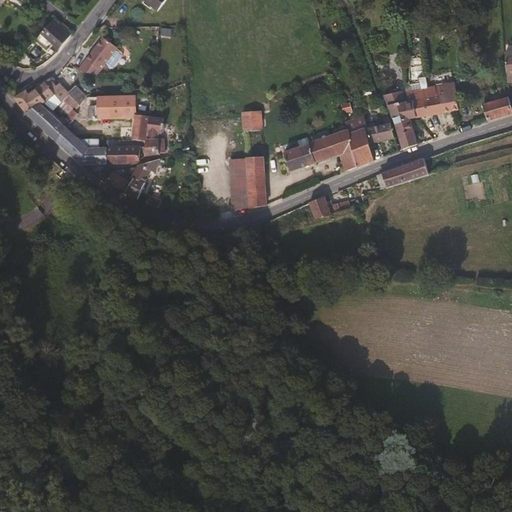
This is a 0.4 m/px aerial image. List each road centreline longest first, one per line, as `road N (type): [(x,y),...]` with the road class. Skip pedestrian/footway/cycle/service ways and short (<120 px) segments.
road 1 (tertiary): [(0,97),(85,182),(155,214),(204,224),(243,222),(511,122)]
road 2 (residential): [(0,68),(38,76),(61,60),(108,0)]
